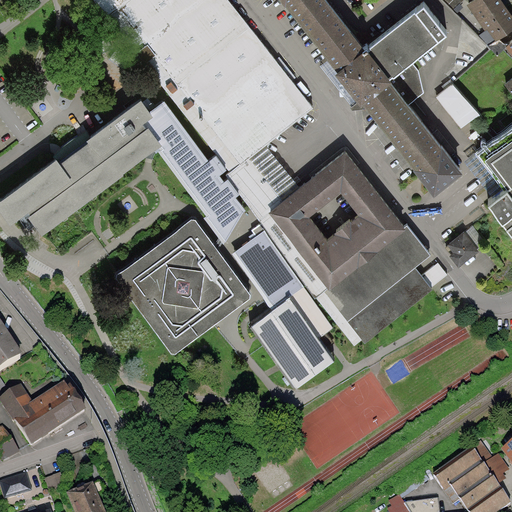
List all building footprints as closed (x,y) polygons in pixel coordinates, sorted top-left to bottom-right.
[(96,0),(215,147),(232,169),(252,154),(314,105),(230,0),(96,0)] [(288,0),(340,66),(338,69),(361,98),(364,97),(417,163),(416,165),(434,188),(461,168),(443,145),(441,146),(414,112),(409,105),(424,92),(419,69),(411,59),(449,30),(425,0),(369,45),(367,42),(363,45),(326,0),(288,0)] [(445,0),(454,10),(463,0),(445,0)] [(511,13),(502,0),(472,0),(468,3),(481,23),(485,20),(498,38),(511,28),(511,13)] [(492,48),(462,18),(455,81),(492,48)] [(437,96),(461,126),(480,112),(454,82),(437,96)] [(207,208),(205,209),(224,236),(243,206),(233,193),(238,189),(228,176),(223,179),(218,172),(228,165),(215,147),(208,152),(165,94),(158,99),(150,104),(141,92),(83,134),(85,137),(85,138),(83,139),(78,131),(62,143),(68,152),(64,154),(59,158),(57,154),(0,195),(0,201),(12,217),(28,205),(43,227),(121,170),(120,169),(159,140),(161,142),(163,146),(161,146),(207,208)] [(478,151),(504,185),(488,198),(511,228),(511,124),(494,137),(487,129),(477,137),(484,146),(478,151)] [(422,273),(416,265),(432,252),(408,221),(405,224),(346,150),(287,196),(272,209),(331,283),(318,295),(355,343),(362,337),(366,340),(446,277),(435,264),(422,273)] [(228,174),(261,220),(315,296),(318,295),(331,283),(272,209),(287,196),(252,154),(228,174)] [(222,255),(193,216),(117,273),(174,349),(250,293),(222,255)] [(300,277),(261,222),(252,228),(256,235),(234,250),(269,298),(300,277)] [(465,231),(449,243),(462,261),(479,248),(465,231)] [(300,277),(269,298),(273,305),(251,321),(297,384),(336,356),(322,335),(335,326),(300,277)] [(4,334),(0,325),(0,371),(21,359),(9,341),(11,340),(6,333),(4,334)] [(21,386),(0,399),(31,446),(51,433),(33,405),(21,386)] [(33,405),(51,433),(87,411),(72,388),(63,394),(59,388),(50,394),(54,400),(44,406),(40,400),(33,405)] [(7,433),(0,437),(0,454),(4,461),(18,452),(7,433)] [(480,443),(473,448),(477,453),(484,449),(480,443)] [(498,511),(500,511),(511,503),(497,484),(485,467),(484,467),(472,451),(473,450),(472,448),(439,471),(440,472),(434,476),(453,504),(460,500),(468,511),(498,511)] [(484,449),(476,455),(485,467),(493,461),(484,449)] [(493,461),(485,467),(497,484),(504,480),(501,475),(508,470),(499,457),(493,461)] [(423,470),(409,480),(416,490),(430,480),(423,470)] [(27,474),(0,482),(5,499),(33,490),(27,474)] [(54,477),(46,480),(51,493),(59,490),(54,477)] [(395,490),(399,496),(400,496),(402,499),(416,490),(409,480),(395,490)] [(77,492),(68,495),(74,510),(75,511),(104,511),(98,496),(105,493),(101,483),(94,486),(90,488),(84,481),(79,483),(75,486),(77,492)] [(388,509),(389,511),(409,511),(405,504),(402,499),(400,496),(399,496),(389,502),(392,507),(388,509)] [(439,511),(438,500),(405,504),(409,511),(439,511)]
